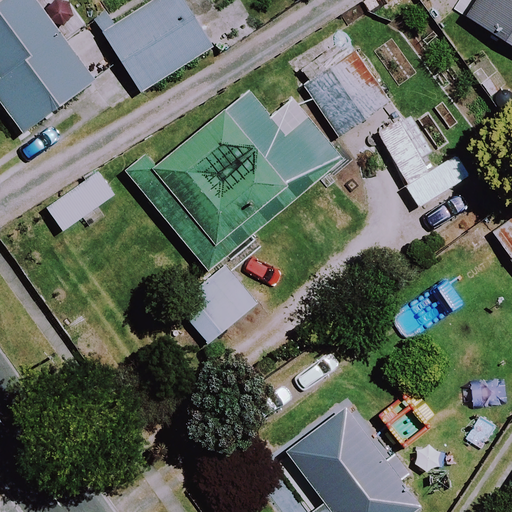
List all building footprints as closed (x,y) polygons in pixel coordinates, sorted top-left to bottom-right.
[(98,86),(37,0),(15,0),(0,11),(0,80),(2,83),(0,84),(0,100),(26,137),(98,86)] [(223,46),(195,0),(160,0),(105,33),(141,95),(223,46)] [(511,0),(472,0),(460,19),(511,54),(511,0)] [(380,113),(344,62),(304,90),(340,141),(380,113)] [(259,307),(235,278),(265,252),(250,234),(341,160),(293,101),(272,119),(251,93),(135,186),(202,268),(164,300),(206,351),(259,307)] [(491,188),(477,166),(440,190),(454,212),(491,188)] [(511,222),(493,236),(511,261),(511,222)] [(420,511),(426,508),(349,409),(290,455),(327,503),(315,511),(420,511)]
